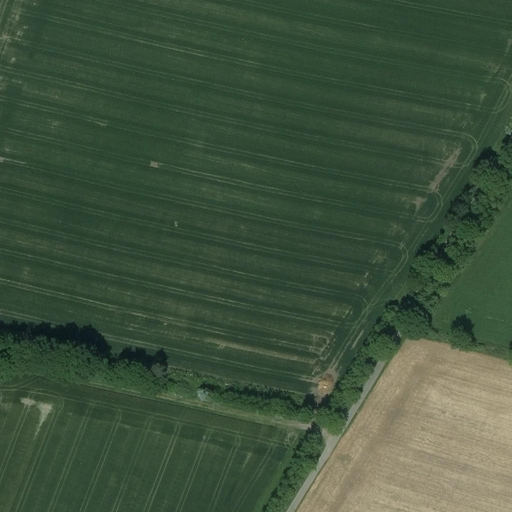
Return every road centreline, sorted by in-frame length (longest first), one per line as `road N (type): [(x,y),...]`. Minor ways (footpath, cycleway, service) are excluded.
road 1 (unclassified): [(511,142),(291,511)]
road 2 (track): [(333,443),(314,428),(93,382)]
